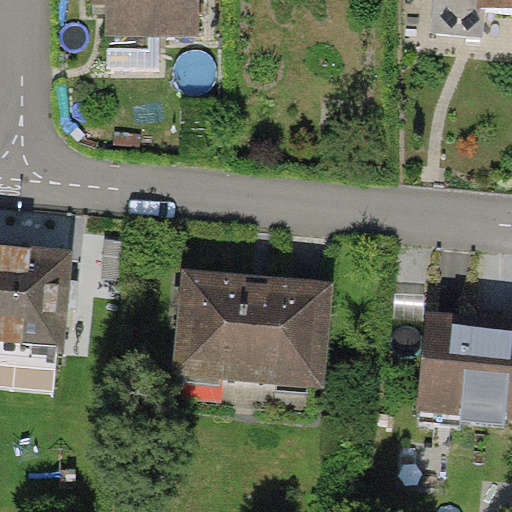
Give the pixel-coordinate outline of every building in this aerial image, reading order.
[(201,42),(202,0),(88,0),(88,40),(201,42)] [(511,0),(427,0),(425,47),(511,52),(511,0)] [(0,337),(60,343),(69,258),(0,250),(0,337)] [(310,399),(316,298),(151,287),(145,389),(310,399)] [(511,427),(511,341),(415,336),(410,422),(511,427)]
